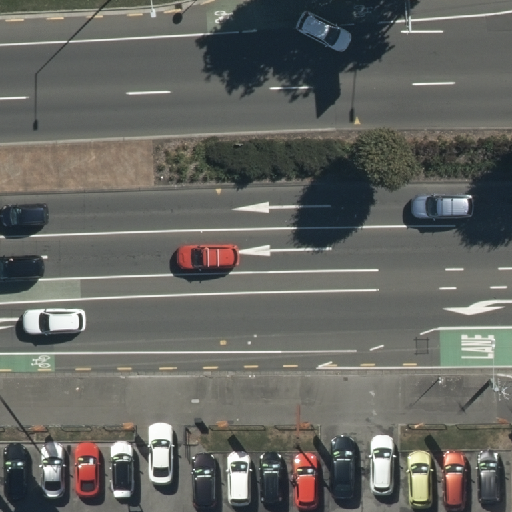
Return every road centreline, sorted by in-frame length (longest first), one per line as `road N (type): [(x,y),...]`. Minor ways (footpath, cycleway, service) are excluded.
road 1 (secondary): [(511,307),(0,325)]
road 2 (primary): [(511,224),(0,237)]
road 3 (primary): [(0,96),(402,71)]
road 4 (residential): [(290,0),(402,71)]
